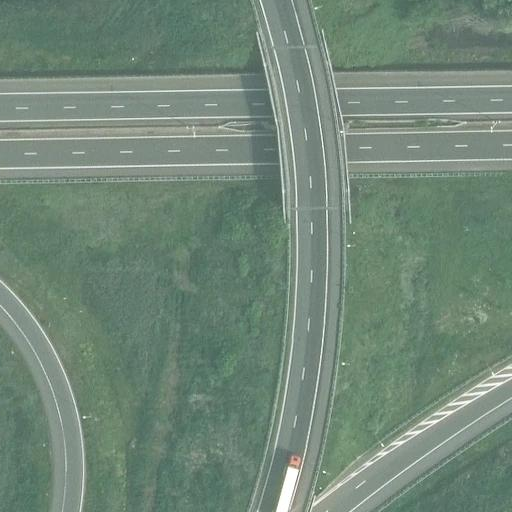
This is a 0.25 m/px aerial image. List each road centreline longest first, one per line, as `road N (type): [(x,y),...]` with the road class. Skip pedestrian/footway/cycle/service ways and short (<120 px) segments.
road 1 (motorway): [(268,511),(294,407),(306,261),(299,123),(273,0)]
road 2 (motorway): [(511,101),(0,110)]
road 3 (motorway): [(0,153),(511,147)]
road 4 (motorway): [(0,290),(61,390),(72,441),(69,511)]
road 5 (motorway): [(331,511),(511,390)]
